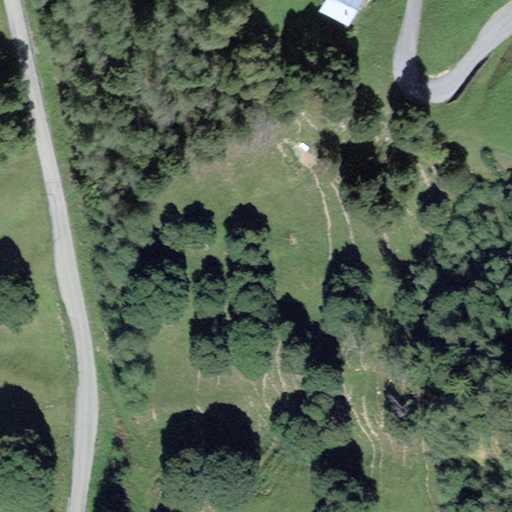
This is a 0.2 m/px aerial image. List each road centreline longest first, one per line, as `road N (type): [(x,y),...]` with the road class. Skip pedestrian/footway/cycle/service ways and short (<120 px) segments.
road 1 (unclassified): [(13,0),(86,361),(75,511)]
road 2 (unclassified): [(415,0),(404,74),(426,92),(447,86),(511,24)]
